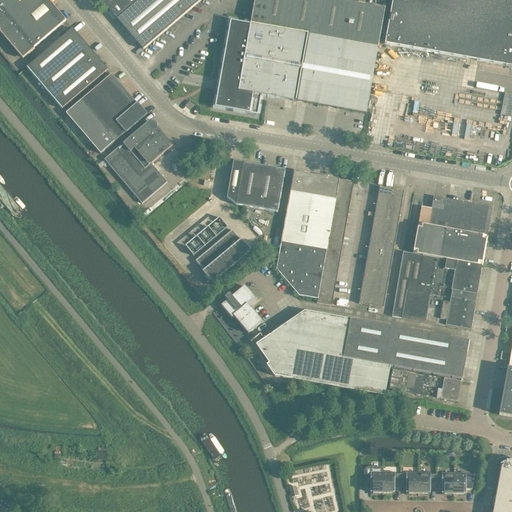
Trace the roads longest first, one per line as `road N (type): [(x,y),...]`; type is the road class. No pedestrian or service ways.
road 1 (unclassified): [(287,511),(261,432),(232,381),(0,103)]
road 2 (unclassified): [(511,180),(198,126),(165,106),(74,0)]
road 3 (unclassified): [(209,511),(184,448),(0,223)]
road 4 (unknown): [(368,156),(410,57),(511,82)]
road 5 (unclassified): [(483,426),(478,408),(511,219)]
